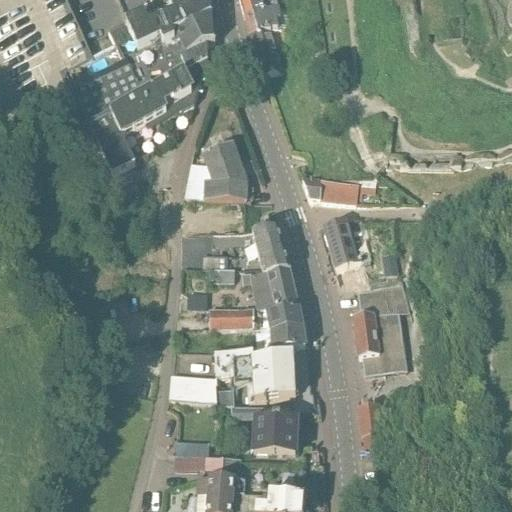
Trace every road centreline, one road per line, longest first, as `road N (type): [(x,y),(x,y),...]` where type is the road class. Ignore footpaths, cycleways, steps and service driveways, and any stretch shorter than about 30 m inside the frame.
road 1 (tertiary): [(352,511),(321,302),(235,56)]
road 2 (unclassified): [(235,56),(210,90),(191,145),(170,328),(136,511)]
